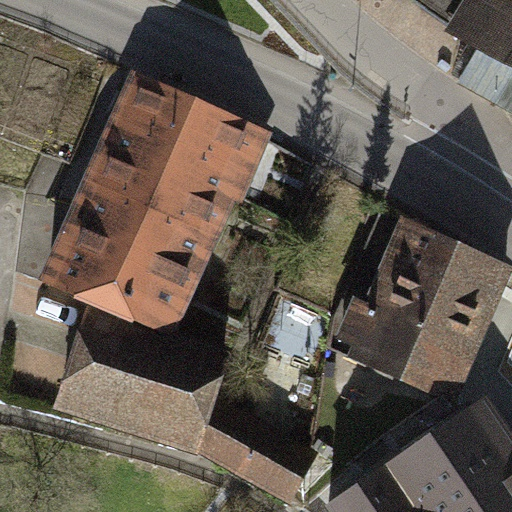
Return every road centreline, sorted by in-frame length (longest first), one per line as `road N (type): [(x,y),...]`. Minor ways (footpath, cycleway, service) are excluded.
road 1 (primary): [(466,204),(239,70),(50,0)]
road 2 (residential): [(309,0),(471,132),(479,165),(466,204)]
